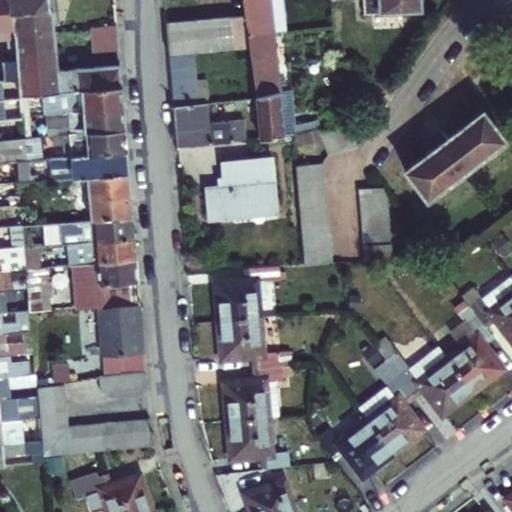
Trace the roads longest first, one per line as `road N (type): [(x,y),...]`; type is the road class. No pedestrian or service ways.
road 1 (residential): [(138,0),(170,395),(202,511)]
road 2 (residential): [(374,153),(491,0)]
road 3 (residential): [(414,511),(511,435)]
